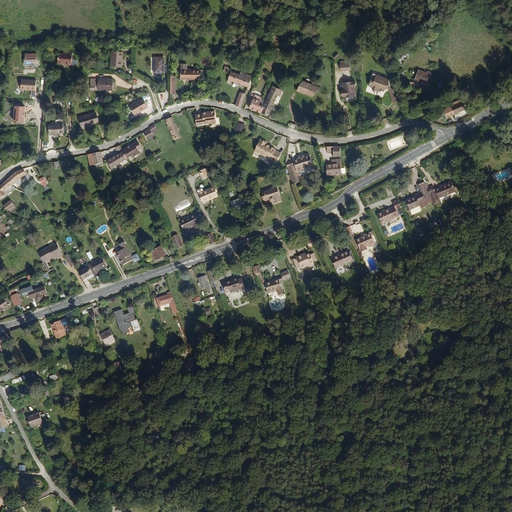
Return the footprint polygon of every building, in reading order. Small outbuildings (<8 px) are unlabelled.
[(121,50),(111,49),(110,64),(120,64),(121,50)] [(37,53),(24,52),(24,64),(36,64),(37,53)] [(77,53),(71,53),(70,54),(68,54),(63,53),(62,62),(68,63),(67,64),(76,64),(77,53)] [(401,64),(411,57),(408,53),(398,60),(401,64)] [(167,56),(158,55),(157,71),(166,71),(167,56)] [(351,71),(350,64),(341,65),(341,72),(351,71)] [(186,67),(181,68),(183,83),(203,80),(202,71),(187,72),(186,67)] [(232,81),(249,87),(253,76),(243,72),(242,74),(232,71),(228,82),(232,84),(232,81)] [(428,76),(416,72),(414,80),(419,82),(419,81),(425,84),(426,82),(427,83),(429,79),(428,78),(428,76)] [(388,80),(377,75),(374,81),(372,80),(369,87),(372,88),(374,92),(378,91),(384,93),(386,89),(390,88),(388,80)] [(20,90),(36,90),(36,79),(20,79),(20,90)] [(321,89),(304,80),(303,84),(302,84),(298,91),(313,98),(321,89)] [(343,82),(343,86),(344,90),(342,92),(343,96),(344,98),(346,98),(346,99),(355,98),(356,96),(357,95),(356,93),(355,93),(356,92),(356,87),(357,86),(356,83),(355,82),(350,83),(349,81),(343,82)] [(114,84),(95,86),(96,93),(103,93),(103,96),(116,94),(114,84)] [(263,113),(270,117),(280,94),(283,95),(284,91),(275,87),(268,102),(266,105),(263,113)] [(394,103),(400,101),(398,96),(394,98),(391,89),(389,90),(394,103)] [(242,92),(238,106),(242,108),(247,94),(242,92)] [(264,101),(264,99),(257,96),(256,96),(253,95),(249,106),(252,107),(252,108),(263,113),(266,105),(263,103),(264,101)] [(150,108),(144,98),(141,100),(141,102),(131,107),(136,115),(141,112),(142,112),(150,108)] [(464,109),(460,103),(442,113),(445,120),(464,109)] [(97,117),(96,112),(82,115),(84,125),(102,120),(101,116),(97,117)] [(218,113),(208,115),(208,116),(198,118),(200,128),(219,125),(218,113)] [(176,142),(183,139),(180,132),(182,131),(181,128),(179,129),(175,120),(168,123),(176,142)] [(57,123),(53,123),(54,130),(58,130),(58,133),(62,133),(62,132),(68,131),(67,121),(57,123)] [(156,139),(155,137),(152,132),(146,135),(149,142),(156,139)] [(140,143),(125,152),(124,153),(129,161),(135,158),(136,160),(142,156),(141,153),(145,151),(140,143)] [(266,150),(267,149),(267,148),(262,144),(256,156),(271,164),(278,168),(282,158),(276,155),(276,154),(270,151),(270,152),(266,150)] [(124,153),(121,147),(118,148),(122,155),(110,162),(115,170),(129,161),(124,153)] [(341,159),(341,150),(328,150),(329,155),(334,155),(335,160),(341,159)] [(106,163),(104,152),(95,154),(97,165),(98,164),(99,168),(106,166),(105,163),(106,163)] [(286,167),(290,181),(298,179),(297,175),(314,170),(310,159),(305,160),(304,159),(299,161),(300,162),(286,167)] [(326,169),(327,178),(342,177),(342,163),(334,163),(334,168),(331,168),(326,169)] [(30,174),(26,168),(21,171),(11,179),(15,183),(15,184),(23,178),(30,174)] [(212,178),(209,170),(202,173),(205,181),(212,178)] [(501,182),(505,175),(499,172),(495,179),(501,182)] [(4,186),(0,188),(0,196),(3,200),(5,199),(3,197),(4,196),(6,199),(10,196),(7,190),(15,183),(11,179),(4,186)] [(290,181),(292,188),(300,185),(298,179),(290,181)] [(431,199),(423,179),(416,183),(419,190),(414,192),(414,194),(408,197),(404,198),(410,212),(419,208),(417,203),(419,206),(426,204),(425,202),(431,199)] [(450,179),(443,182),(443,183),(440,185),(435,187),(433,181),(426,184),(434,204),(441,201),(439,195),(454,189),(450,179)] [(219,197),(216,188),(201,195),(204,204),(219,197)] [(274,204),(274,206),(281,204),(277,191),(271,192),(271,193),(262,196),(263,199),(262,201),(262,203),(264,203),(264,204),(269,203),(270,205),(274,204)] [(401,207),(398,199),(392,201),(393,205),(388,207),(383,209),(384,209),(381,210),(377,212),(381,222),(393,217),(393,216),(398,214),(396,209),(401,207)] [(6,205),(10,211),(17,206),(14,200),(6,205)] [(248,210),(244,200),(232,206),(235,213),(240,211),(241,213),(248,210)] [(197,229),(198,231),(198,232),(203,230),(202,227),(205,225),(201,217),(182,225),(187,234),(194,231),(197,229)] [(353,232),(349,224),(343,227),(346,235),(353,232)] [(374,242),(369,231),(364,234),(365,235),(355,239),(360,249),(374,242)] [(212,245),(217,243),(213,234),(209,236),(212,245)] [(166,247),(171,244),(165,235),(161,237),(166,247)] [(316,243),(313,236),(306,239),(309,245),(316,243)] [(176,241),(180,249),(185,246),(181,239),(176,241)] [(133,255),(127,242),(119,246),(122,252),(119,253),(123,259),(122,260),(125,266),(134,260),(132,256),(133,255)] [(40,254),(45,263),(50,261),(51,261),(56,259),(57,261),(66,257),(60,245),(40,254)] [(167,256),(162,247),(153,252),(158,261),(167,256)] [(304,254),(303,253),(297,255),(293,257),(297,266),(300,265),(301,265),(314,259),(313,258),(316,257),(314,250),(307,253),(304,254)] [(337,254),(331,257),(335,266),(350,260),(346,250),(341,253),(337,255),(337,254)] [(78,267),(72,256),(69,258),(74,269),(78,267)] [(95,274),(96,276),(100,274),(99,273),(109,268),(105,259),(90,265),(91,268),(95,274)] [(253,268),(256,275),(263,273),(260,266),(253,268)] [(81,273),(85,280),(95,274),(91,268),(81,273)] [(282,275),(283,277),(283,278),(291,275),(289,268),(281,270),(282,275)] [(214,271),(209,273),(213,284),(218,282),(214,271)] [(263,273),(256,275),(257,277),(260,276),(263,283),(266,283),(265,281),(263,273)] [(207,286),(209,291),(211,290),(212,291),(213,291),(207,275),(200,277),(203,287),(207,286)] [(238,276),(233,278),(234,279),(230,280),(223,282),(225,289),(230,287),(231,290),(231,292),(245,287),(242,277),(239,279),(238,276)] [(265,281),(266,283),(269,291),(278,288),(279,294),(284,292),(280,278),(279,277),(272,279),(265,281)] [(48,294),(46,287),(29,292),(31,299),(36,298),(38,302),(44,299),(43,295),(48,294)] [(18,293),(10,295),(14,306),(22,304),(18,293)] [(174,313),(178,312),(172,294),(158,298),(160,306),(170,302),(174,313)] [(5,299),(0,301),(0,310),(4,309),(6,308),(6,309),(10,307),(5,299)] [(137,313),(135,307),(129,308),(131,315),(124,317),(122,311),(115,313),(121,330),(122,330),(123,334),(129,332),(128,328),(133,327),(135,332),(142,330),(139,319),(135,320),(133,314),(137,313)] [(202,318),(213,313),(211,307),(199,311),(202,318)] [(57,340),(66,337),(61,323),(52,326),(57,340)] [(106,345),(115,340),(110,331),(101,336),(106,345)] [(10,372),(11,374),(14,379),(19,377),(17,370),(10,372)] [(5,376),(7,382),(15,379),(14,379),(11,374),(5,376)] [(50,394),(48,388),(42,391),(44,397),(50,394)] [(0,401),(0,422),(8,422),(2,402),(0,401)] [(35,431),(47,427),(46,424),(48,424),(48,423),(46,417),(45,414),(31,419),(32,423),(30,423),(31,426),(34,426),(35,431)] [(0,426),(1,431),(11,430),(8,422),(0,422),(0,426)]
